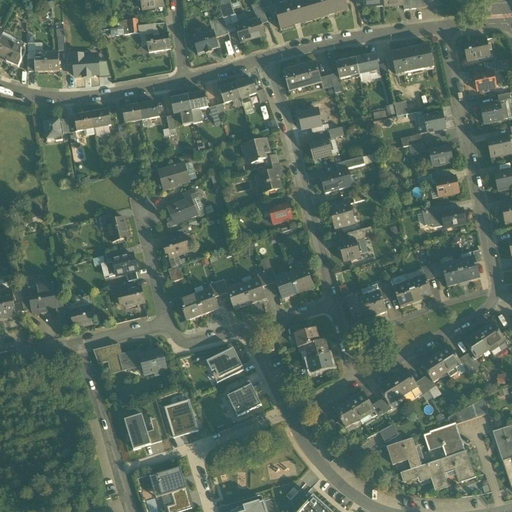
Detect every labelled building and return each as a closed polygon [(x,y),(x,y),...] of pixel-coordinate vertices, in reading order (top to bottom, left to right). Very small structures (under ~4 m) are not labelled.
[(141,0),(143,10),(164,7),(162,0),(141,0)] [(220,8),(223,18),(232,16),(234,15),(229,0),(223,0),(218,2),(220,8)] [(257,0),(262,9),(262,10),(273,5),(270,0),(257,0)] [(345,0),(299,0),(294,2),(274,7),(280,29),(295,25),(295,27),(300,25),(299,24),(314,19),(328,15),(329,17),(334,16),(333,14),(349,10),(345,0)] [(404,10),(411,10),(410,0),(403,0),(404,6),(404,10)] [(415,0),(417,9),(442,5),(440,0),(415,0)] [(53,2),(45,4),(47,11),(55,8),(53,2)] [(259,20),(261,25),(268,23),(262,10),(262,9),(255,13),(258,20),(259,20)] [(238,23),(240,27),(247,24),(244,14),(236,16),(238,23)] [(235,24),(232,16),(223,18),(229,35),(237,32),(236,28),(235,24)] [(195,48),(198,56),(206,54),(206,55),(212,53),(212,52),(219,50),(216,38),(229,35),(223,18),(210,22),(213,32),(192,38),(193,39),(189,40),(192,49),(195,48)] [(125,21),(126,28),(139,27),(139,20),(125,21)] [(258,20),(247,24),(240,27),(236,28),(237,32),(241,43),(253,40),(264,36),(261,25),(259,20),(258,20)] [(139,39),(140,39),(147,37),(159,35),(157,30),(156,25),(139,27),(140,34),(139,34),(139,39)] [(140,34),(139,27),(126,28),(125,28),(126,36),(139,34),(140,34)] [(126,36),(125,28),(110,30),(111,37),(126,36)] [(149,46),(150,53),(170,50),(167,34),(159,35),(147,37),(149,46)] [(27,35),(27,55),(35,55),(35,53),(43,52),(43,44),(34,44),(34,35),(27,35)] [(6,36),(4,41),(16,47),(19,42),(6,36)] [(57,38),(58,52),(66,51),(65,37),(57,38)] [(149,46),(147,37),(140,39),(141,47),(149,46)] [(4,41),(0,39),(0,56),(7,60),(6,62),(19,68),(26,53),(25,45),(19,42),(16,47),(4,41)] [(481,43),(483,55),(490,54),(487,41),(481,43)] [(463,45),(467,62),(481,59),(480,56),(483,55),(481,43),(481,42),(463,45)] [(392,55),(397,75),(434,67),(430,47),(392,55)] [(35,55),(36,73),(60,72),(59,55),(50,55),(50,52),(43,52),(35,53),(35,55)] [(27,55),(28,73),(36,73),(35,55),(27,55)] [(74,63),(75,78),(83,77),(83,78),(91,78),(91,76),(99,76),(98,63),(98,57),(83,58),(83,55),(73,56),(74,63)] [(376,56),(356,60),(360,76),(379,72),(380,72),(379,67),(376,56)] [(341,80),(360,76),(356,60),(337,64),(339,75),(340,80),(341,80)] [(484,65),(486,75),(493,73),(493,74),(504,72),(501,61),(484,65)] [(107,62),(98,63),(99,76),(99,79),(111,78),(107,62)] [(68,78),(75,78),(74,63),(67,64),(68,78)] [(284,72),(289,90),(321,81),(322,81),(321,79),(317,63),(284,72)] [(379,72),(380,77),(388,75),(386,65),(379,67),(380,72),(379,72)] [(379,72),(360,76),(361,84),(381,80),(380,77),(379,72)] [(474,77),(477,92),(496,88),(493,74),(493,73),(486,75),(474,77)] [(339,75),(332,77),(334,87),(335,94),(344,92),(341,80),(340,80),(339,75)] [(323,90),(334,87),(332,77),(321,79),(322,81),(321,81),(323,90)] [(252,80),(236,85),(241,99),(242,104),(250,102),(248,97),(257,94),(252,80)] [(233,102),(241,99),(236,85),(220,90),(225,105),(233,102)] [(256,92),(260,104),(268,101),(264,90),(256,92)] [(205,93),(188,97),(193,124),(202,123),(199,110),(208,108),(205,93)] [(497,96),(499,103),(511,101),(509,94),(497,96)] [(184,126),(193,124),(188,97),(171,100),(174,115),(181,114),(184,126)] [(235,109),(243,107),(242,104),(241,99),(233,102),(235,109)] [(251,101),(250,102),(242,104),(243,107),(246,116),(254,113),(251,101)] [(157,103),(140,106),(142,121),(151,119),(159,118),(157,103)] [(394,105),(397,118),(408,115),(405,103),(394,105)] [(500,106),(503,121),(509,119),(506,104),(500,106)] [(223,105),(217,107),(220,119),(221,119),(227,117),(223,105)] [(393,105),(385,107),(388,117),(395,115),(393,105)] [(125,124),(142,121),(140,106),(123,109),(125,124)] [(481,109),(484,125),(503,121),(500,106),(481,109)] [(214,121),(220,119),(217,107),(210,109),(214,121)] [(302,131),(312,129),(322,127),(319,110),(299,114),(302,131)] [(385,111),(373,113),(374,120),(387,118),(385,111)] [(108,112),(91,115),(94,129),(109,127),(111,126),(108,112)] [(427,130),(427,134),(446,130),(443,114),(424,118),(427,130)] [(84,131),(94,129),(91,115),(74,117),(77,132),(84,131)] [(166,117),(169,131),(176,130),(173,116),(166,117)] [(420,131),(427,130),(424,118),(417,120),(420,131)] [(152,127),(151,119),(142,121),(144,128),(152,127)] [(67,120),(59,121),(61,135),(69,134),(67,120)] [(55,139),(56,142),(62,141),(61,135),(59,121),(44,123),(47,140),(55,139)] [(369,123),(364,128),(370,134),(375,129),(369,123)] [(118,126),(121,139),(127,138),(124,125),(118,126)] [(109,127),(94,129),(95,134),(95,137),(110,135),(109,127)] [(329,131),(330,139),(343,136),(342,129),(329,131)] [(404,149),(409,148),(422,145),(420,136),(402,140),(404,149)] [(488,142),(491,159),(511,154),(511,151),(511,148),(509,137),(488,142)] [(335,139),(328,141),(332,156),(339,154),(335,139)] [(249,154),(252,165),(264,162),(264,160),(271,158),(270,158),(266,140),(243,146),(245,155),(249,154)] [(309,144),(313,160),(332,156),(328,141),(328,140),(315,144),(315,143),(309,144)] [(386,153),(404,149),(402,140),(384,144),(386,153)] [(204,143),(197,144),(198,151),(205,150),(204,143)] [(423,145),(422,145),(409,148),(411,156),(425,153),(423,145)] [(429,152),(433,168),(454,164),(450,147),(429,152)] [(363,158),(365,166),(376,163),(374,155),(363,158)] [(280,171),(278,164),(276,157),(271,158),(264,160),(264,162),(266,167),(268,173),(277,171),(277,172),(280,171)] [(336,165),(338,172),(346,170),(346,171),(365,166),(363,158),(336,165)] [(191,163),(185,165),(158,172),(160,182),(164,181),(167,191),(175,189),(174,187),(190,182),(189,181),(196,179),(191,163)] [(118,175),(127,173),(125,166),(116,168),(118,175)] [(321,177),(326,195),(351,189),(346,171),(346,170),(338,172),(321,177)] [(261,184),(264,195),(282,190),(277,172),(277,171),(268,173),(256,176),(258,185),(261,184)] [(502,192),(502,193),(509,191),(511,189),(511,171),(495,175),(498,193),(502,192)] [(211,178),(213,184),(221,182),(219,174),(211,178)] [(418,179),(420,186),(429,184),(433,183),(433,182),(432,176),(418,179)] [(436,181),(439,199),(460,194),(456,177),(436,181)] [(432,200),(439,199),(436,181),(433,182),(433,183),(429,184),(432,200)] [(221,182),(213,184),(215,192),(223,190),(221,182)] [(184,196),(186,202),(192,199),(197,197),(197,196),(195,191),(184,196)] [(354,197),(355,203),(367,200),(365,194),(357,196),(354,197)] [(197,197),(192,199),(186,202),(168,209),(172,218),(173,220),(175,219),(178,225),(198,216),(198,218),(207,214),(205,208),(200,195),(197,196),(197,197)] [(256,207),(258,214),(269,212),(268,209),(275,207),(273,201),(256,207)] [(269,212),(273,225),(293,220),(288,203),(275,207),(268,209),(269,212)] [(211,205),(205,208),(207,214),(208,215),(214,212),(211,205)] [(330,210),(335,230),(344,227),(343,224),(350,222),(348,215),(353,214),(350,205),(330,210)] [(27,209),(29,218),(40,215),(38,206),(27,209)] [(430,209),(431,217),(442,214),(441,206),(430,209)] [(505,225),(511,223),(511,206),(502,208),(505,225)] [(442,214),(431,217),(430,209),(422,210),(424,220),(425,227),(433,225),(443,223),(445,229),(466,225),(463,210),(442,214)] [(100,218),(101,225),(108,223),(113,222),(113,221),(111,215),(100,218)] [(108,223),(113,243),(129,239),(124,218),(113,221),(113,222),(108,223)] [(170,228),(175,226),(173,220),(172,218),(166,220),(170,228)] [(195,218),(188,222),(190,228),(198,225),(195,218)] [(399,236),(396,227),(389,229),(393,238),(399,236)] [(371,228),(347,235),(350,242),(356,240),(356,241),(365,239),(373,237),(371,228)] [(176,233),(178,238),(185,236),(190,235),(188,229),(176,233)] [(283,233),(285,240),(297,236),(295,229),(283,233)] [(165,242),(170,259),(179,256),(190,252),(185,236),(178,238),(165,242)] [(276,237),(268,240),(271,245),(278,243),(276,237)] [(356,241),(360,256),(369,254),(365,239),(356,241)] [(339,245),(344,263),(352,260),(352,261),(361,258),(360,256),(356,241),(356,240),(350,242),(339,245)] [(253,246),(244,247),(245,256),(253,256),(253,246)] [(105,264),(113,262),(113,259),(120,257),(118,251),(103,256),(105,264)] [(475,259),(476,264),(482,263),(479,252),(473,253),(475,259)] [(461,256),(463,262),(472,260),(471,253),(461,256)] [(117,275),(117,276),(126,274),(137,271),(133,254),(120,257),(113,259),(113,262),(117,275)] [(94,266),(101,265),(105,264),(103,256),(93,259),(94,266)] [(170,259),(174,269),(179,267),(186,265),(184,259),(180,261),(179,256),(170,259)] [(260,261),(264,272),(272,269),(268,258),(260,261)] [(441,261),(441,264),(442,268),(454,265),(452,258),(441,261)] [(463,262),(458,264),(464,284),(480,280),(476,264),(475,259),(472,260),(463,262)] [(101,265),(104,279),(117,275),(113,262),(105,264),(101,265)] [(289,269),(291,275),(298,295),(314,289),(307,269),(305,263),(289,269)] [(441,264),(432,266),(422,269),(423,270),(425,278),(425,277),(427,282),(435,279),(444,277),(442,268),(441,264)] [(447,289),(464,284),(458,264),(454,265),(442,268),(444,277),(447,289)] [(183,279),(179,267),(174,269),(169,271),(172,282),(183,279)] [(272,269),(264,272),(258,274),(260,280),(263,289),(270,287),(277,284),(276,281),(272,269)] [(407,276),(409,283),(425,278),(423,270),(407,276)] [(137,271),(126,274),(128,283),(139,280),(137,271)] [(283,300),(298,295),(291,275),(276,281),(277,284),(283,300)] [(242,280),(244,286),(253,282),(250,276),(242,280)] [(401,309),(417,303),(409,283),(405,285),(404,282),(406,282),(405,279),(403,279),(402,277),(393,280),(394,283),(392,284),(394,289),(393,289),(396,297),(401,309)] [(425,278),(409,283),(417,303),(433,298),(427,282),(425,277),(425,278)] [(253,282),(244,286),(251,305),(267,299),(263,289),(260,280),(253,282)] [(225,281),(217,283),(210,286),(212,290),(215,298),(222,296),(229,293),(228,291),(225,281)] [(0,284),(0,294),(1,295),(0,293),(10,291),(8,283),(0,284)] [(379,293),(383,301),(390,299),(396,297),(393,289),(394,289),(392,284),(392,283),(385,286),(378,288),(379,293)] [(31,309),(30,299),(29,295),(30,295),(29,290),(28,284),(19,285),(22,300),(24,313),(32,312),(31,309)] [(111,288),(113,295),(121,293),(120,292),(126,291),(124,285),(111,288)] [(346,285),(339,287),(341,295),(348,293),(346,285)] [(379,293),(378,288),(377,285),(362,291),(363,298),(379,293)] [(194,289),(196,295),(204,292),(202,286),(194,289)] [(235,311),(251,305),(244,286),(228,291),(229,293),(235,311)] [(121,293),(124,309),(145,304),(141,288),(126,291),(120,292),(121,293)] [(204,292),(196,295),(203,315),(219,310),(215,298),(212,290),(204,292)] [(0,317),(6,316),(7,319),(16,317),(14,307),(13,300),(12,300),(10,291),(0,293),(1,295),(2,302),(0,302),(0,317)] [(379,293),(363,298),(371,319),(387,313),(383,301),(379,293)] [(187,321),(203,315),(196,295),(180,301),(187,321)] [(70,303),(63,305),(62,296),(55,297),(57,308),(55,308),(57,318),(65,316),(67,327),(74,325),(71,312),(72,311),(70,303)] [(90,296),(70,303),(72,311),(90,307),(93,306),(90,296)] [(355,325),(371,319),(363,298),(347,304),(355,325)] [(14,307),(16,317),(22,316),(20,305),(14,307)] [(74,325),(75,329),(83,327),(82,326),(94,323),(90,307),(72,311),(71,312),(74,325)] [(493,324),(479,334),(490,351),(498,346),(504,342),(499,333),(493,324)] [(290,330),(291,335),(295,334),(297,334),(300,333),(303,332),(301,326),(290,330)] [(283,333),(274,329),(271,335),(280,339),(283,333)] [(304,347),(306,346),(319,343),(319,342),(316,329),(314,329),(303,332),(300,333),(297,334),(301,348),(304,347)] [(508,348),(509,349),(511,347),(511,341),(504,330),(499,333),(504,342),(508,348)] [(476,360),(490,351),(479,334),(465,343),(471,352),(476,360)] [(306,346),(310,360),(329,355),(325,341),(319,342),(319,343),(306,346)] [(502,352),(508,348),(504,342),(498,346),(502,352)] [(119,346),(104,349),(94,352),(99,365),(108,363),(112,376),(123,373),(119,357),(121,356),(119,346)] [(301,348),(299,348),(302,362),(308,360),(304,347),(301,348)] [(451,347),(436,357),(447,374),(455,369),(461,365),(463,365),(459,360),(451,347)] [(228,378),(244,370),(233,349),(207,362),(211,371),(216,369),(220,377),(226,374),(228,378)] [(162,350),(141,356),(140,356),(143,368),(145,376),(155,373),(155,376),(168,372),(162,350)] [(123,373),(143,368),(140,356),(141,356),(139,351),(121,356),(119,357),(123,373)] [(471,352),(465,356),(472,368),(479,364),(476,360),(471,352)] [(332,368),(329,355),(310,360),(314,373),(332,368)] [(472,368),(465,356),(459,360),(463,365),(461,365),(466,372),(466,373),(467,372),(472,368)] [(434,383),(447,374),(436,357),(423,365),(429,375),(434,383)] [(483,370),(479,364),(472,368),(476,374),(483,370)] [(462,375),(466,372),(461,365),(455,369),(458,374),(459,375),(462,375)] [(471,378),(476,374),(472,368),(467,372),(471,378)] [(216,369),(211,371),(217,384),(228,378),(226,374),(220,377),(216,369)] [(455,369),(447,374),(450,379),(458,374),(455,369)] [(408,370),(393,380),(404,398),(412,393),(419,389),(416,384),(408,370)] [(429,375),(421,380),(428,391),(436,386),(434,383),(429,375)] [(506,376),(498,375),(497,385),(505,386),(506,376)] [(390,406),(404,398),(393,380),(379,388),(385,398),(390,406)] [(422,394),(428,391),(421,380),(416,384),(419,389),(422,394)] [(249,381),(227,392),(229,396),(228,397),(232,407),(237,418),(240,417),(261,406),(249,381)] [(442,395),(436,386),(428,391),(433,399),(434,400),(442,395)] [(416,398),(422,395),(422,394),(419,389),(412,393),(416,398)] [(507,389),(498,392),(500,398),(509,395),(507,389)] [(426,402),(433,399),(428,391),(422,394),(422,395),(426,402)] [(365,394),(349,402),(360,421),(375,412),(372,406),(365,394)] [(385,398),(378,403),(385,414),(392,410),(390,406),(385,398)] [(483,400),(478,403),(482,417),(488,415),(483,400)] [(189,401),(164,408),(173,437),(185,433),(186,435),(199,432),(189,401)] [(346,429),(360,421),(349,402),(335,411),(341,421),(346,429)] [(379,418),(385,414),(378,403),(372,406),(375,412),(378,417),(379,418)] [(477,419),(482,417),(478,403),(473,406),(477,419)] [(472,421),(477,419),(473,406),(468,408),(472,421)] [(466,422),(472,421),(468,408),(463,411),(466,422)] [(461,424),(466,422),(463,411),(458,414),(461,424)] [(360,421),(363,425),(378,417),(375,412),(360,421)] [(456,426),(461,424),(458,414),(452,416),(456,426)] [(142,415),(124,421),(133,451),(151,446),(147,433),(142,415)] [(155,419),(150,421),(153,431),(158,430),(155,419)] [(335,424),(330,427),(325,429),(331,440),(336,437),(341,435),(347,431),(346,429),(341,421),(335,424)] [(346,429),(347,431),(349,433),(363,425),(360,421),(346,429)] [(379,433),(385,443),(398,436),(392,426),(379,433)] [(444,446),(448,458),(464,453),(455,426),(451,427),(432,433),(433,435),(426,437),(430,451),(442,447),(444,446)] [(497,443),(504,461),(511,458),(511,432),(510,427),(495,432),(498,442),(497,443)] [(153,431),(147,433),(151,446),(162,443),(158,430),(153,431)] [(408,460),(411,470),(421,467),(420,461),(417,454),(415,446),(412,440),(387,448),(393,465),(408,460)] [(466,452),(464,453),(448,458),(446,459),(439,461),(443,472),(456,468),(459,475),(461,483),(476,478),(472,466),(471,466),(466,452)] [(446,480),(443,472),(439,461),(421,467),(411,470),(401,474),(404,483),(430,474),(436,492),(448,488),(446,480)] [(180,468),(155,476),(159,486),(162,497),(171,494),(184,490),(181,479),(183,478),(180,468)] [(443,472),(446,480),(459,475),(456,468),(443,472)] [(153,488),(159,486),(155,476),(150,477),(153,488)] [(159,486),(153,488),(156,499),(162,497),(159,486)] [(293,488),(286,496),(290,500),(298,492),(293,488)] [(185,494),(184,490),(171,494),(174,505),(166,507),(167,511),(180,511),(192,509),(188,493),(185,494)] [(171,494),(162,497),(165,507),(166,507),(174,505),(171,494)] [(307,504),(299,511),(330,511),(322,504),(321,504),(313,497),(307,504)] [(260,502),(243,507),(244,511),(266,511),(264,503),(260,504),(260,502)]
